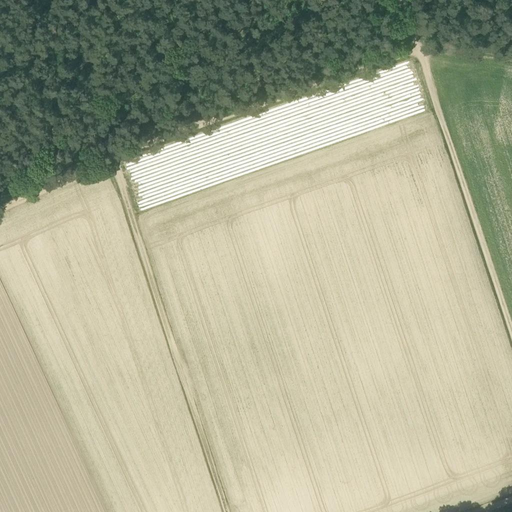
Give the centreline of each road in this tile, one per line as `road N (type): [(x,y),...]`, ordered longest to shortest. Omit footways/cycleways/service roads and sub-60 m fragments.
road 1 (track): [(222,511),(112,156)]
road 2 (track): [(414,50),(112,156)]
road 3 (track): [(414,50),(511,341)]
road 4 (track): [(112,156),(0,207)]
